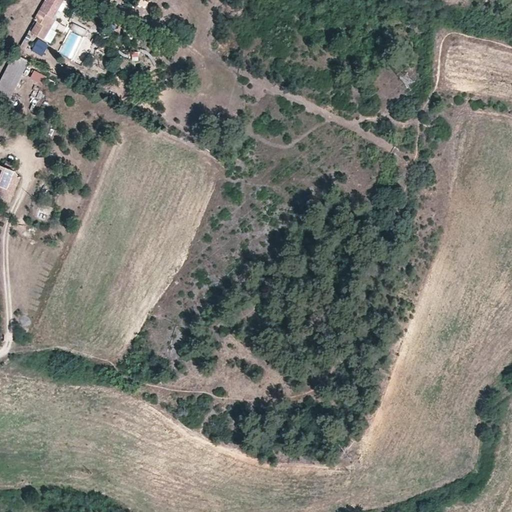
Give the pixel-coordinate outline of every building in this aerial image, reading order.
[(48,26),(61,0),(48,0),(37,20),(48,26)] [(85,30),(70,23),(67,29),(82,37),(85,30)] [(31,50),(41,55),(47,45),(37,39),(31,50)] [(23,66),(26,60),(13,54),(10,60),(23,66)] [(0,96),(7,100),(23,66),(10,60),(0,80),(0,96)] [(69,68),(63,65),(60,71),(65,74),(69,68)] [(54,83),(34,72),(31,77),(52,87),(54,83)] [(13,172),(0,165),(0,186),(7,189),(13,172)] [(13,194),(19,178),(15,172),(13,172),(7,189),(0,186),(0,198),(9,203),(13,194)]
